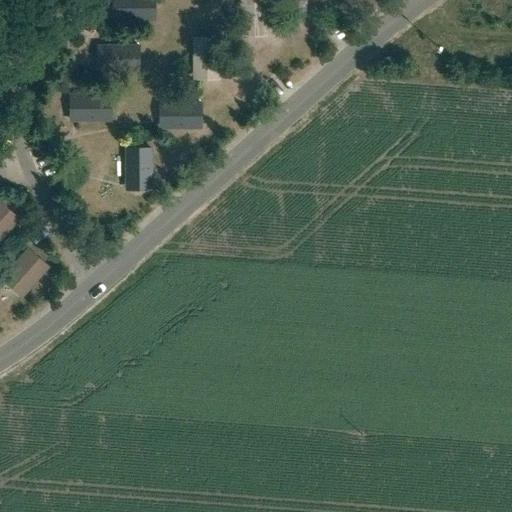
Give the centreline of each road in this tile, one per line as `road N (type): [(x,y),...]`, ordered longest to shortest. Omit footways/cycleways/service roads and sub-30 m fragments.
road 1 (residential): [(422,0),(95,286)]
road 2 (residential): [(74,0),(22,99),(17,155)]
road 3 (residential): [(17,155),(95,286)]
road 4 (residential): [(95,286),(0,359)]
